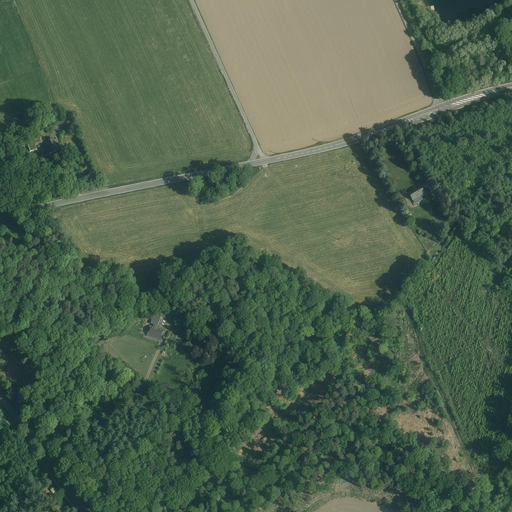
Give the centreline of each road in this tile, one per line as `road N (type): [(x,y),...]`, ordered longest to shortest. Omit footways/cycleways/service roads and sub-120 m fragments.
road 1 (secondary): [(76,198),(335,146),(443,109)]
road 2 (track): [(191,0),(264,161)]
road 3 (tertiary): [(84,511),(0,396)]
